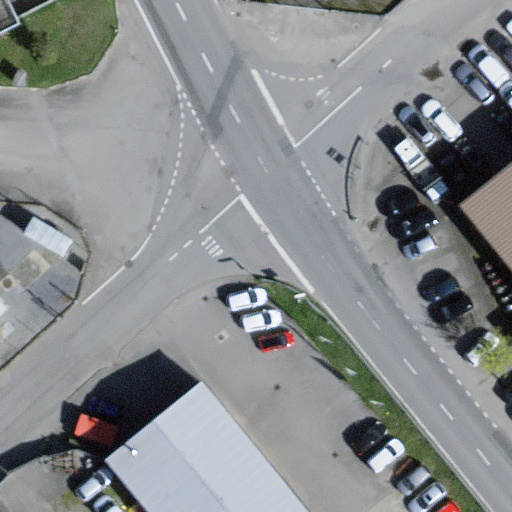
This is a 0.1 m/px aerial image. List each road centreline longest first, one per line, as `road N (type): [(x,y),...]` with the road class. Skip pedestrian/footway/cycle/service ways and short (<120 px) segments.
road 1 (tertiary): [(511,490),(267,164)]
road 2 (unclassified): [(267,164),(0,410)]
road 3 (unclassified): [(453,0),(267,164)]
road 4 (tertiary): [(267,164),(174,0)]
